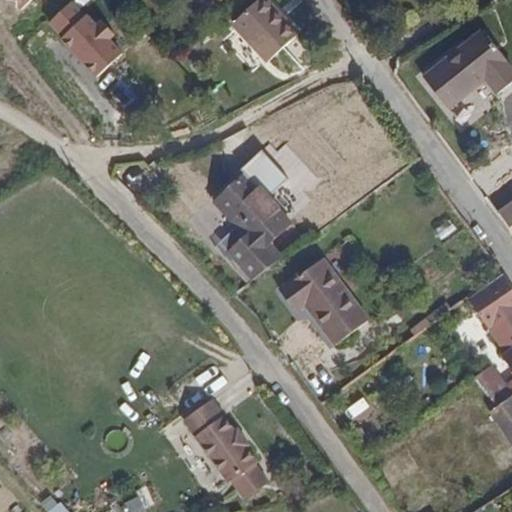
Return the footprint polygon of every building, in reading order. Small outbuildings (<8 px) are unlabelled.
[(30,0),(9,0),(19,10),(30,0)] [(294,33),(275,12),(262,0),(253,0),(230,22),(266,59),(294,33)] [(62,36),(60,38),(98,79),(124,55),(87,14),(84,17),(70,2),(49,21),(62,36)] [(511,82),(511,75),(503,63),(505,62),(480,31),(420,79),(445,109),(484,81),(496,95),(511,82)] [(294,222),(261,185),(252,193),(239,177),(208,204),(233,232),(225,239),(234,250),(226,257),(250,284),(283,255),(272,242),(294,222)] [(511,200),(499,210),(511,228),(511,200)] [(234,250),(225,239),(219,247),(226,257),(234,250)] [(368,324),(322,262),(280,291),(295,312),(306,305),(338,346),(368,324)] [(491,328),(511,313),(511,285),(503,273),(468,299),(491,328)] [(511,348),(511,313),(491,328),(508,351),(511,348)] [(511,390),(507,384),(492,365),(473,379),(493,404),(497,408),(511,396),(511,390)] [(511,396),(497,408),(491,412),(511,444),(511,396)] [(215,398),(183,420),(227,483),(231,480),(246,502),(271,484),(256,463),(258,461),(215,398)]
